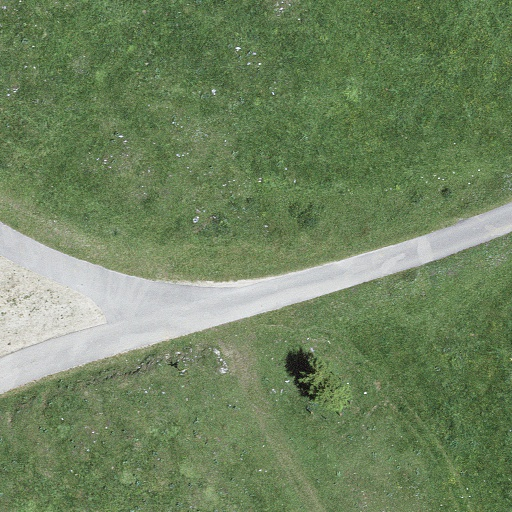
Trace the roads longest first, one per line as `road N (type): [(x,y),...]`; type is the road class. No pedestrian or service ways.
road 1 (unclassified): [(196,315),(511,220)]
road 2 (unclassified): [(0,238),(97,285),(196,315)]
road 3 (unclassified): [(0,377),(196,315)]
